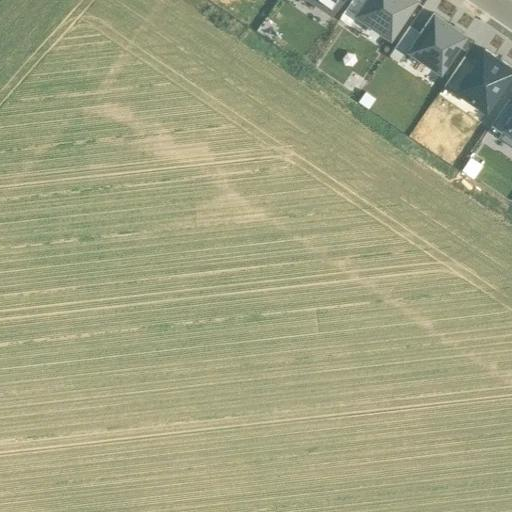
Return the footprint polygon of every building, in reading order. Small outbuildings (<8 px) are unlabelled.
[(309,0),(331,14),(340,0),(309,0)] [(357,14),(366,0),(352,0),(339,19),(349,26),(357,14)] [(411,0),(366,0),(357,14),(387,35),(411,0)] [(432,14),(418,34),(407,51),(442,74),(466,38),(432,14)] [(398,65),(407,51),(418,34),(408,27),(388,58),(398,65)] [(511,70),(484,51),(474,65),(459,90),(489,111),(511,78),(511,70)] [(456,94),(459,90),(474,65),(464,57),(444,86),(456,94)] [(508,128),(507,128),(511,120),(511,102),(509,100),(491,127),(503,135),(508,128)]
